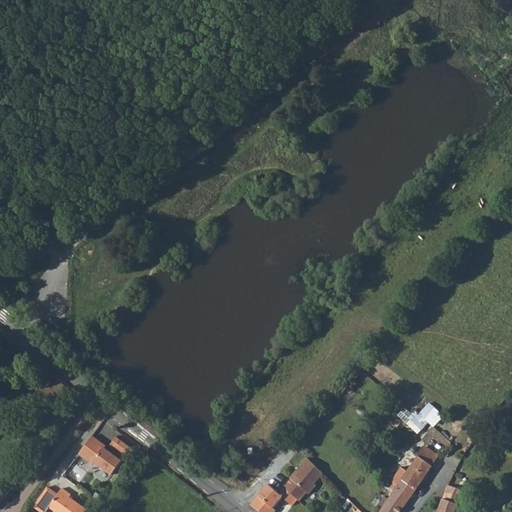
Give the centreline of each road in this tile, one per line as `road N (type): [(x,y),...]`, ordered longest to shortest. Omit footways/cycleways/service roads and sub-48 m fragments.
road 1 (track): [(19,337),(42,311),(68,253),(377,0)]
road 2 (residential): [(235,511),(0,320)]
